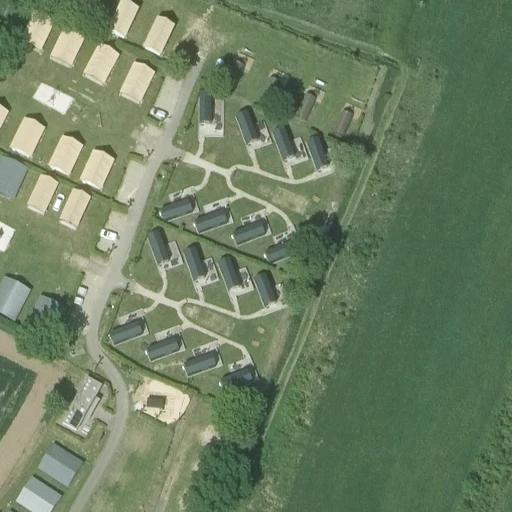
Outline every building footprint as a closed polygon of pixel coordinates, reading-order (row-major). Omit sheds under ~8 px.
[(223,84),(234,90),(244,67),(233,62),(223,84)] [(258,101),(270,106),(280,84),(268,79),(258,101)] [(209,91),(198,91),(198,121),(209,121),(209,91)] [(294,117),(305,123),(315,100),(304,95),(294,117)] [(257,138),(246,110),(234,114),(245,142),(257,138)] [(331,134),(342,139),(352,117),(341,112),(331,134)] [(293,154),(283,126),(271,131),(281,158),(293,154)] [(327,164),(317,136),(305,140),(316,168),(327,164)] [(186,198),(158,209),(163,221),(191,210),(186,198)] [(221,210),(193,220),(197,232),(225,222),(221,210)] [(259,221),(231,232),(236,244),(263,233),(259,221)] [(167,259),(157,231),(145,236),(156,263),(167,259)] [(292,240),(264,251),(269,263),(297,252),(292,240)] [(204,275),(194,248),(182,252),(192,280),(204,275)] [(239,285),(228,258),(216,262),(227,290),(239,285)] [(275,301),(265,274),(253,278),(263,306),(275,301)] [(135,322),(108,332),(112,344),(140,334),(135,322)] [(172,338),(144,348),(149,360),(177,350),(172,338)] [(210,354),(182,364),(186,376),(214,366),(210,354)] [(247,369),(219,380),(224,391),(251,381),(247,369)] [(100,388),(87,380),(62,425),(75,433),(100,388)]
